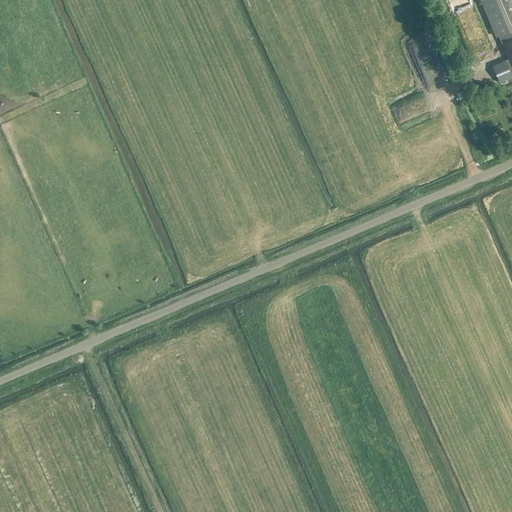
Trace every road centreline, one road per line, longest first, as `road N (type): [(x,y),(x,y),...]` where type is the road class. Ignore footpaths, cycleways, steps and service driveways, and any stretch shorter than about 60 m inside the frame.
road 1 (unclassified): [(0,381),(511,165)]
road 2 (track): [(83,346),(158,511)]
